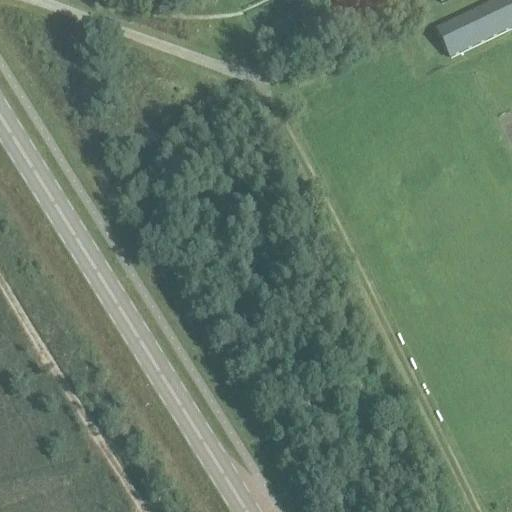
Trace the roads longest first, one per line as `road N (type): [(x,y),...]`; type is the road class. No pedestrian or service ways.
road 1 (track): [(474,511),(259,80)]
road 2 (primary): [(238,511),(0,128)]
road 3 (track): [(29,0),(259,80),(408,9)]
road 4 (track): [(141,511),(0,285)]
